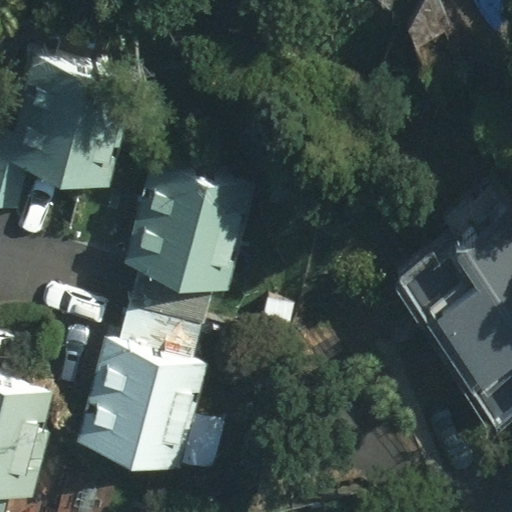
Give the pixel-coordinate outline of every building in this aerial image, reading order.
[(0,207),(15,211),(24,173),(96,190),(125,77),(23,52),(4,128),(0,127),(0,207)] [(238,183),(144,160),(117,270),(210,293),(238,183)] [(511,384),(511,217),(505,208),(389,283),(472,411),(511,384)] [(196,357),(96,332),(68,444),(168,468),(196,357)] [(0,489),(19,495),(45,392),(0,380),(0,489)]
